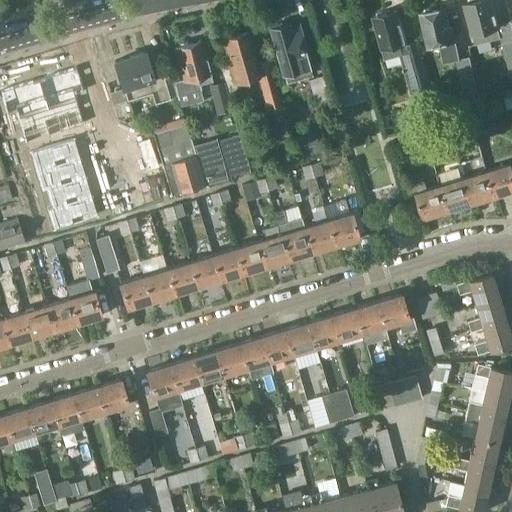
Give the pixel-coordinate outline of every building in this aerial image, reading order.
[(500,37),(497,27),(499,27),(491,0),(469,0),(468,3),(465,3),(476,43),(500,37)] [(457,60),(464,91),(477,88),(469,55),(460,57),(453,27),(450,28),(445,8),(434,10),(431,9),(426,10),(423,12),(422,13),(429,45),(439,43),(443,63),(457,60)] [(417,40),(407,43),(398,10),(374,17),(385,58),(400,54),(413,101),(433,95),(417,40)] [(273,27),(271,28),(280,61),(282,60),(285,73),(286,73),(287,77),(291,79),(308,74),(310,71),(309,66),(305,54),(307,53),(300,28),(289,31),(287,23),(284,24),(281,22),(275,24),(273,27)] [(269,56),(256,60),(252,45),(251,46),(247,30),(223,37),(232,69),(235,80),(256,75),(265,108),(282,104),(269,56)] [(511,38),(501,42),(509,72),(511,70),(511,96),(505,97),(507,109),(511,108),(511,38)] [(174,82),(177,95),(178,97),(201,90),(200,85),(211,83),(205,58),(204,58),(199,41),(190,44),(186,42),(181,44),(179,47),(176,47),(184,79),(174,82)] [(170,98),(177,95),(174,82),(166,84),(163,75),(153,78),(145,52),(115,61),(123,88),(125,87),(128,99),(152,92),(156,103),(170,98)] [(34,77),(0,87),(8,112),(17,109),(27,141),(51,134),(47,119),(56,116),(60,129),(84,121),(75,92),(85,89),(77,64),(43,74),(44,76),(35,78),(34,77)] [(323,75),(309,79),(315,101),(329,98),(323,75)] [(217,113),(232,109),(225,80),(209,85),(217,113)] [(436,121),(435,118),(434,111),(426,113),(424,113),(426,123),(436,121)] [(483,120),(474,122),(477,136),(486,134),(483,120)] [(477,136),(474,122),(465,124),(468,138),(477,136)] [(437,132),(427,134),(430,146),(439,144),(437,132)] [(204,182),(204,183),(249,172),(239,134),(216,140),(215,138),(192,145),(195,153),(204,182)] [(430,146),(427,134),(418,136),(421,148),(430,146)] [(75,135),(35,147),(41,167),(81,155),(75,135)] [(195,153),(163,162),(172,192),(204,182),(195,153)] [(41,167),(46,186),(87,174),(81,155),(41,167)] [(311,164),(314,176),(322,173),(322,171),(323,171),(320,161),(311,164)] [(511,168),(510,163),(487,171),(495,196),(511,190),(511,168)] [(314,176),(311,164),(302,166),(305,178),(314,176)] [(495,196),(487,171),(464,178),(472,203),(495,196)] [(87,174),(46,186),(52,205),(92,193),(87,174)] [(274,174),(265,177),(269,189),(278,187),(274,174)] [(269,189),(265,177),(256,180),(260,192),(269,189)] [(472,203),(464,178),(441,185),(449,211),(472,203)] [(416,184),(415,184),(426,218),(449,211),(441,185),(428,189),(425,179),(416,183),(416,184)] [(256,180),(241,185),(245,197),(260,192),(256,180)] [(217,191),(215,183),(201,187),(203,196),(202,197),(205,208),(221,204),(217,191)] [(0,202),(12,199),(8,187),(0,189),(0,202)] [(217,191),(221,204),(231,201),(227,188),(217,191)] [(52,205),(58,225),(98,213),(92,193),(52,205)] [(173,205),(176,217),(185,215),(182,202),(173,205)] [(176,217),(173,205),(164,208),(167,220),(176,217)] [(327,219),(335,244),(358,237),(350,212),(327,219)] [(127,219),(130,231),(139,228),(136,216),(127,219)] [(312,251),(304,226),(301,217),(279,224),(281,233),(289,258),(312,251)] [(0,248),(25,241),(24,239),(18,218),(0,222),(0,248)] [(130,231),(127,219),(118,221),(121,234),(130,231)] [(327,219),(304,226),(312,251),(335,244),(327,219)] [(289,258),(281,233),(258,240),(265,266),(289,258)] [(109,234),(96,238),(107,273),(119,269),(109,234)] [(54,241),(58,253),(68,249),(65,238),(54,241)] [(258,240),(235,247),(242,273),(265,266),(258,240)] [(58,253),(54,241),(44,245),(48,256),(58,253)] [(242,273),(235,247),(211,254),(219,280),(242,273)] [(16,252),(7,254),(11,267),(19,265),(16,252)] [(101,316),(93,289),(91,290),(88,279),(98,275),(91,252),(80,256),(87,279),(66,285),(69,297),(69,296),(77,323),(101,316)] [(0,265),(1,270),(11,267),(7,254),(0,256),(0,265)] [(211,254),(188,261),(196,287),(219,280),(211,254)] [(196,287),(188,261),(165,268),(173,294),(196,287)] [(165,268),(142,275),(150,301),(173,294),(165,268)] [(150,301),(142,275),(133,278),(130,271),(118,274),(121,282),(119,282),(127,308),(150,301)] [(491,273),(467,281),(456,284),(456,286),(459,293),(470,290),(475,304),(499,297),(491,273)] [(453,277),(440,281),(444,290),(456,286),(453,277)] [(412,316),(408,317),(400,292),(377,299),(388,337),(402,333),(402,332),(416,328),(412,316)] [(437,292),(416,299),(423,319),(443,312),(437,292)] [(69,296),(69,297),(46,304),(54,330),(77,323),(69,296)] [(475,304),(479,317),(467,320),(470,331),(482,327),(506,320),(499,297),(475,304)] [(388,337),(377,299),(354,306),(362,332),(363,331),(366,343),(388,337)] [(54,330),(46,304),(23,311),(31,337),(54,330)] [(362,332),(354,306),(331,314),(338,339),(362,332)] [(23,311),(0,318),(8,344),(31,337),(23,311)] [(338,339),(331,314),(308,321),(315,346),(338,339)] [(0,318),(0,317),(0,346),(8,344),(0,318)] [(482,327),(486,339),(474,343),(477,355),(490,351),(511,343),(511,339),(506,320),(482,327)] [(292,353),(296,352),(299,363),(319,357),(315,346),(308,321),(285,328),(292,353)] [(430,342),(439,339),(436,326),(427,329),(430,342)] [(292,353),(285,328),(261,335),(273,372),(274,372),(270,360),(292,353)] [(261,335),(238,342),(246,367),(259,363),(262,375),(273,372),(261,335)] [(439,339),(430,342),(434,355),(443,352),(439,339)] [(238,342),(215,349),(223,374),(246,367),(238,342)] [(223,374),(215,349),(192,356),(200,382),(223,374)] [(192,356),(169,363),(177,389),(178,388),(200,382),(192,356)] [(434,378),(443,381),(446,368),(450,369),(451,361),(438,362),(434,378)] [(177,389),(169,363),(146,371),(157,407),(147,410),(155,435),(166,432),(159,411),(182,404),(178,388),(177,389)] [(511,376),(511,371),(477,364),(472,387),(485,390),(508,395),(511,376)] [(402,378),(409,402),(422,399),(416,375),(402,378)] [(119,378),(96,385),(104,411),(127,404),(119,378)] [(409,402),(402,378),(389,382),(395,406),(409,402)] [(395,406),(389,382),(375,386),(381,410),(395,406)] [(104,411),(96,385),(73,392),(81,418),(104,411)] [(326,410),(351,403),(347,388),(322,396),(326,410)] [(440,390),(432,388),(428,402),(437,404),(440,390)] [(469,401),(467,411),(502,419),(508,395),(485,390),(482,403),(469,401)] [(73,392),(49,399),(57,425),(81,418),(73,392)] [(49,399),(26,406),(34,432),(57,425),(49,399)] [(425,415),(434,417),(437,404),(428,402),(425,415)] [(355,417),(351,403),(326,410),(330,424),(355,417)] [(34,432),(26,406),(3,413),(11,439),(34,432)] [(286,411),(276,414),(282,435),(291,433),(288,421),(286,411)] [(467,411),(461,434),(474,437),(497,443),(502,419),(467,411)] [(3,413),(0,414),(0,442),(2,442),(5,453),(14,450),(11,439),(3,413)] [(296,419),(288,421),(291,433),(292,433),(301,431),(298,418),(296,419)] [(357,422),(350,424),(353,435),(362,433),(360,423),(359,421),(357,422)] [(350,424),(339,427),(342,438),(353,435),(350,424)] [(387,428),(376,431),(386,469),(397,466),(387,428)] [(243,434),(242,434),(246,446),(256,444),(252,431),(243,434)] [(242,434),(233,436),(233,437),(236,448),(237,449),(246,446),(242,434)] [(305,436),(294,439),(298,451),(308,448),(305,436)] [(420,436),(418,449),(427,450),(429,437),(420,436)] [(456,456),(456,458),(492,466),(497,443),(474,437),(469,459),(456,456)] [(293,440),(278,444),(281,456),(297,452),(298,451),(294,439),(293,440)] [(205,445),(196,447),(199,459),(209,457),(205,445)] [(196,447),(186,450),(190,462),(199,459),(196,447)] [(427,450),(418,449),(416,462),(425,464),(427,450)] [(250,452),(240,455),(244,466),(253,464),(250,452)] [(240,455),(230,457),(234,469),(244,466),(240,455)] [(492,466),(456,458),(454,467),(467,469),(463,485),(486,490),(492,466)] [(150,460),(138,464),(141,472),(153,469),(150,460)] [(213,463),(186,470),(189,482),(216,475),(213,463)] [(131,466),(122,468),(125,480),(134,478),(135,478),(132,466),(131,466)] [(113,471),(116,483),(125,480),(122,468),(113,471)] [(164,477),(153,480),(161,511),(174,511),(168,488),(173,487),(181,484),(189,482),(186,470),(164,476),(164,477)] [(85,479),(76,481),(79,494),(88,491),(85,479)] [(441,506),(438,498),(445,492),(445,481),(422,479),(426,502),(427,502),(430,510),(441,506)] [(404,511),(396,480),(341,495),(345,511),(404,511)] [(68,483),(66,484),(69,494),(69,496),(79,494),(76,481),(68,483)] [(141,483),(129,486),(135,511),(151,511),(151,509),(147,510),(141,483)] [(51,484),(39,488),(44,504),(44,503),(56,500),(56,498),(54,492),(51,484)] [(463,485),(461,497),(448,494),(446,505),(475,511),(481,511),(486,490),(463,485)] [(36,492),(29,494),(33,507),(40,504),(36,492)] [(29,494),(20,497),(24,509),(33,507),(29,494)] [(345,511),(341,495),(285,510),(285,511),(345,511)] [(90,498),(80,500),(83,511),(93,509),(90,498)] [(80,500),(70,503),(72,508),(72,509),(72,511),(83,511),(80,500)] [(11,511),(18,509),(16,502),(9,504),(11,511)]
